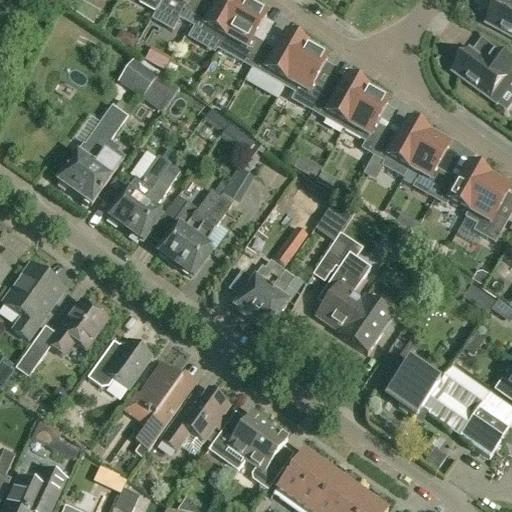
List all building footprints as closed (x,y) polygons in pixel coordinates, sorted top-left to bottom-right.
[(195,0),(158,0),(163,2),(159,9),(179,21),(190,27),(203,4),(195,0)] [(203,4),(190,27),(222,46),(245,6),(237,2),(237,0),(220,0),(214,10),(203,4)] [(511,8),(500,2),(498,5),(495,3),(488,16),(491,18),(487,27),(511,40),(511,8)] [(245,6),(222,46),(243,58),(240,64),(251,71),(264,48),(253,42),(266,18),(245,6)] [(283,89),(305,50),(297,45),(299,42),(286,34),(275,54),(264,48),(251,71),(283,89)] [(305,50),(283,89),(295,96),(291,103),(312,115),(325,92),(314,85),(327,62),(305,50)] [(511,88),(511,65),(502,58),(493,69),(470,52),(464,60),(461,58),(452,70),(455,72),(453,75),(498,108),(511,88)] [(171,61),(161,56),(154,68),(163,74),(171,61)] [(141,99),(155,79),(131,62),(117,82),(141,99)] [(158,76),(151,88),(171,101),(179,89),(158,76)] [(344,133),(366,94),(358,89),(360,85),(347,78),(336,98),(325,92),(312,115),(344,133)] [(372,158),(386,135),(374,129),(388,106),(366,94),(344,133),(365,145),(361,152),(372,158)] [(56,185),(74,197),(77,194),(75,192),(108,147),(109,147),(128,119),(113,108),(84,149),(82,148),(76,157),(75,157),(56,185)] [(203,123),(212,131),(220,120),(211,113),(203,123)] [(402,181),(407,172),(427,137),(419,133),(421,129),(408,121),(397,141),(386,135),(372,158),(383,164),(381,169),(402,181)] [(220,140),(231,149),(241,136),(230,127),(220,140)] [(427,137),(407,172),(419,179),(412,190),(433,202),(446,179),(435,173),(448,149),(427,137)] [(77,194),(74,197),(91,209),(110,181),(109,181),(125,158),(109,147),(108,147),(75,192),(77,194)] [(242,167),(251,172),(264,154),(255,147),(242,167)] [(169,151),(160,163),(168,169),(177,157),(169,151)] [(106,219),(124,232),(168,169),(158,162),(141,185),(135,181),(127,193),(126,192),(120,200),(106,219)] [(312,165),(305,177),(316,183),(323,171),(312,165)] [(468,216),(488,181),(480,176),(482,172),(469,165),(458,185),(446,179),(433,202),(445,208),(447,204),(460,212),(468,216)] [(178,176),(168,169),(124,232),(140,244),(159,217),(152,212),(178,176)] [(117,181),(108,192),(120,200),(126,192),(128,189),(117,181)] [(494,246),(507,222),(496,216),(509,193),(488,181),(468,216),(466,220),(477,227),(473,234),(494,246)] [(341,186),(335,197),(346,203),(352,192),(341,186)] [(156,256),(173,268),(207,220),(211,212),(219,199),(210,193),(196,213),(177,199),(162,220),(172,227),(175,229),(156,256)] [(231,208),(219,199),(211,212),(207,220),(173,268),(190,280),(210,252),(214,255),(228,236),(217,228),(231,208)] [(331,207),(315,232),(334,245),(339,237),(350,221),(331,207)] [(410,221),(404,231),(414,237),(419,227),(410,221)] [(295,231),(273,262),(284,271),(285,269),(287,271),(307,244),(304,242),(307,239),(295,231)] [(423,234),(414,240),(419,249),(429,243),(423,234)] [(334,245),(311,278),(322,286),(329,276),(330,277),(335,269),(338,271),(315,304),(321,308),(314,319),(338,336),(337,338),(366,358),(393,320),(364,300),(362,302),(353,296),(370,272),(355,261),(360,254),(361,252),(339,237),(334,245)] [(0,284),(9,272),(0,265),(0,284)] [(233,310),(250,323),(285,275),(271,265),(264,274),(261,272),(233,310)] [(483,284),(491,273),(483,268),(478,268),(472,276),(483,284)] [(23,320),(13,333),(28,343),(37,330),(64,293),(30,269),(10,296),(3,306),(23,320)] [(294,281),(285,275),(250,323),(267,334),(287,306),(280,301),(294,281)] [(48,349),(63,360),(73,346),(85,354),(91,344),(107,324),(81,305),(70,320),(73,321),(67,329),(64,327),(48,349)] [(474,335),(469,342),(479,349),(484,342),(474,335)] [(114,345),(94,371),(87,381),(100,390),(100,391),(108,390),(108,389),(113,383),(128,393),(134,384),(152,360),(147,357),(145,345),(133,347),(128,343),(123,351),(114,345)] [(420,412),(438,387),(412,369),(423,353),(410,344),(399,359),(407,365),(396,382),(389,391),(383,400),(396,409),(414,421),(420,412)] [(46,355),(34,346),(15,372),(28,382),(46,355)] [(133,395),(120,412),(145,430),(144,431),(139,439),(140,447),(146,452),(148,453),(158,441),(166,429),(183,406),(169,396),(180,380),(162,367),(143,393),(139,399),(133,395)] [(427,417),(458,440),(486,460),(489,462),(511,427),(511,411),(489,396),(458,374),(451,369),(438,387),(420,412),(427,417)] [(511,383),(509,388),(501,382),(493,393),(511,405),(511,383)] [(57,390),(53,397),(57,402),(63,402),(67,397),(63,390),(57,390)] [(192,399),(186,408),(170,431),(161,442),(177,454),(181,449),(194,458),(215,429),(218,432),(223,424),(220,422),(229,410),(217,402),(219,399),(211,393),(209,396),(208,395),(201,405),(192,399)] [(244,463),(268,429),(251,416),(235,438),(224,430),(209,452),(224,463),(229,462),(234,455),(244,463)] [(61,436),(39,425),(30,443),(74,464),(79,453),(57,443),(61,436)] [(287,443),(268,429),(244,463),(256,471),(251,477),(252,483),(261,490),(266,493),(267,494),(283,472),(271,464),(287,443)] [(0,477),(4,480),(15,458),(3,453),(0,459),(0,477)] [(275,494),(272,498),(291,511),(384,511),(304,454),(297,463),(275,494)] [(50,511),(63,484),(42,475),(35,491),(18,483),(5,511),(50,511)] [(261,490),(258,495),(263,499),(266,493),(261,490)] [(112,511),(133,511),(139,500),(122,492),(114,510),(112,511)]
